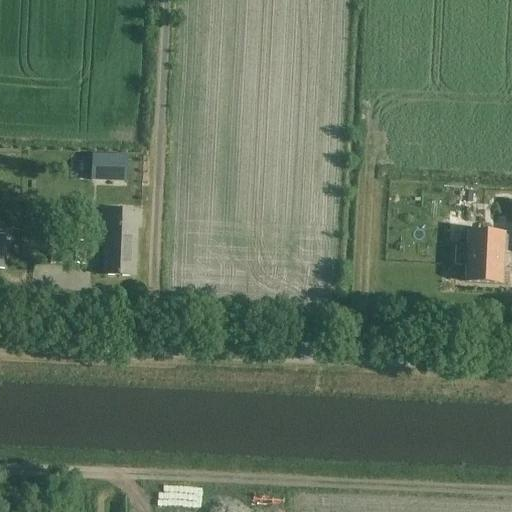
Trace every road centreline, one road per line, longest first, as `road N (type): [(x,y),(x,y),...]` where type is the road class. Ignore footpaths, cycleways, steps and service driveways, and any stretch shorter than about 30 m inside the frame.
road 1 (track): [(511,491),(0,465)]
road 2 (tertiary): [(0,340),(511,361)]
road 3 (track): [(150,346),(167,0)]
